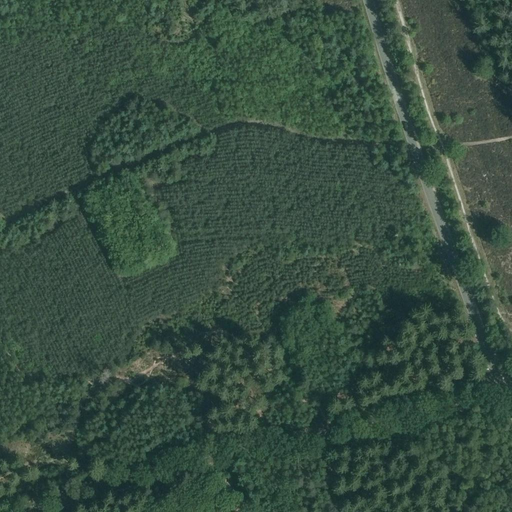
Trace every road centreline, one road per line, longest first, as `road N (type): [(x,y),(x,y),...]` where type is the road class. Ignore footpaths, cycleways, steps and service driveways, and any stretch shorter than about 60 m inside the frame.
road 1 (unclassified): [(511,410),(428,191),(368,0)]
road 2 (track): [(5,511),(327,427)]
road 3 (track): [(327,427),(511,394)]
